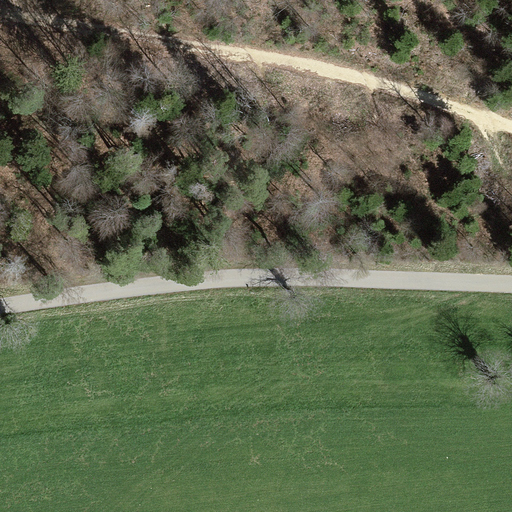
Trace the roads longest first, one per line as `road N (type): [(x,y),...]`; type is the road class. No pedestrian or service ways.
road 1 (track): [(511,135),(355,80),(0,19)]
road 2 (unclassified): [(511,283),(231,277),(0,307)]
